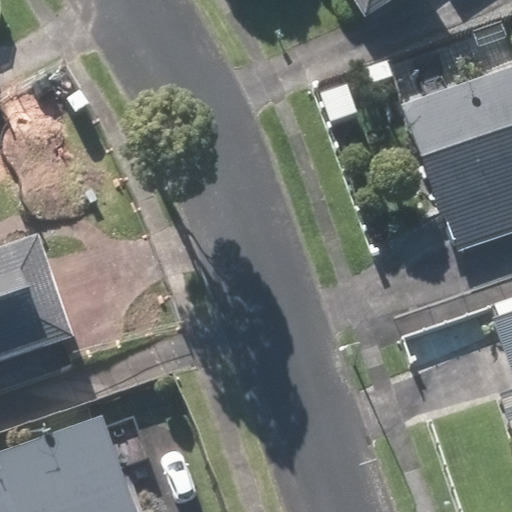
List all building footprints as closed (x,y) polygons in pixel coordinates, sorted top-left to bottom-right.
[(339,0),(357,29),(403,0),(339,0)] [(511,65),(403,102),(455,253),(511,233),(511,65)] [(0,251),(0,365),(60,343),(23,243),(0,251)] [(511,323),(485,333),(511,410),(511,323)] [(126,511),(97,430),(0,465),(0,511),(126,511)]
